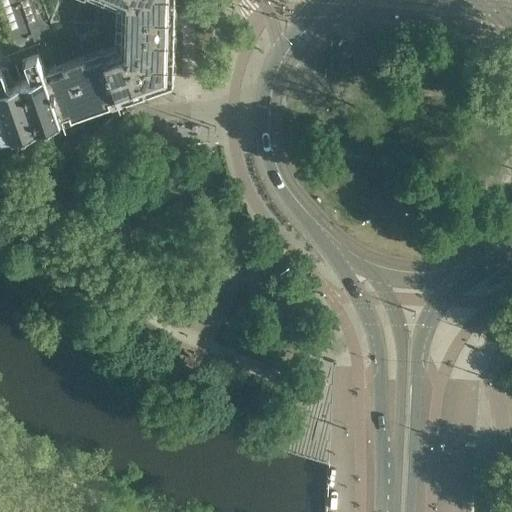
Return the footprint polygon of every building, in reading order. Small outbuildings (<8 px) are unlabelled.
[(0,0),(0,66),(2,66),(27,57),(38,53),(36,48),(54,42),(50,29),(40,17),(38,0),(0,0)] [(174,78),(175,0),(116,0),(128,4),(127,48),(47,77),(61,118),(102,104),(100,96),(111,92),(112,92),(112,91),(116,90),(119,97),(120,97),(174,78)] [(61,118),(47,77),(38,53),(27,57),(32,73),(29,74),(31,78),(21,81),(38,127),(61,118)] [(38,127),(21,81),(12,84),(11,80),(8,81),(2,66),(0,66),(0,95),(14,135),(38,127)] [(0,139),(14,135),(0,95),(0,139)]
